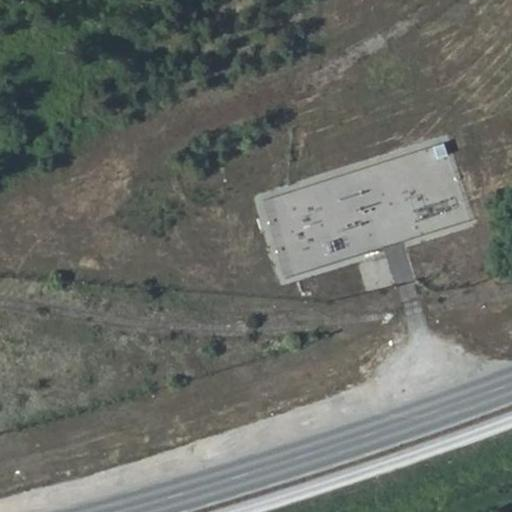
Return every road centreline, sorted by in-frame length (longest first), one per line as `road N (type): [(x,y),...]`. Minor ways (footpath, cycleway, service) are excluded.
road 1 (unclassified): [(117,511),(303,458),(433,408)]
road 2 (unclassified): [(392,236),(433,408)]
